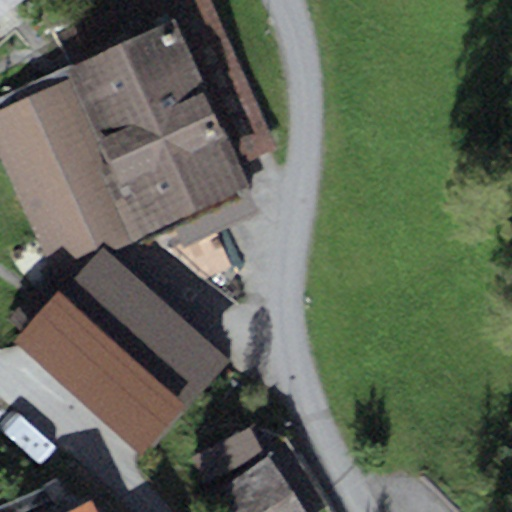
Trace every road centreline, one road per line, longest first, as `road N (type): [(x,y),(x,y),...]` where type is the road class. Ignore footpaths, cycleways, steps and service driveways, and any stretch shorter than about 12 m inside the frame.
road 1 (unclassified): [(357,511),(321,440),(289,324),(303,99),(278,0)]
road 2 (tertiary): [(0,383),(131,511)]
